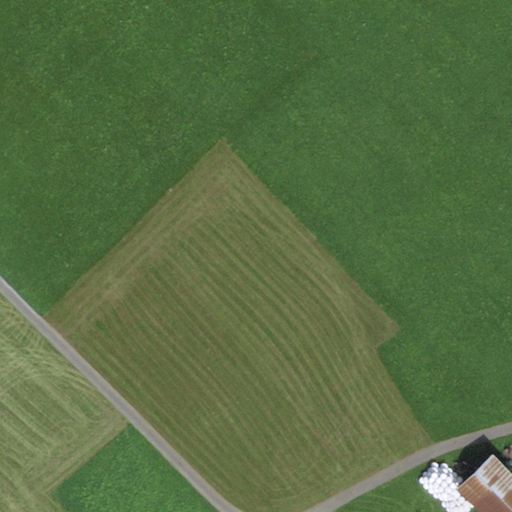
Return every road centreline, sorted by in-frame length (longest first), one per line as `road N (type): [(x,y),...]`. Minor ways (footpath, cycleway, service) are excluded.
road 1 (track): [(0,286),(235,511)]
road 2 (track): [(317,511),(511,425)]
